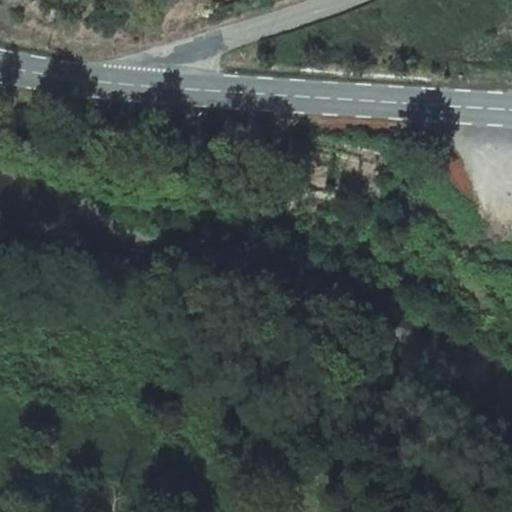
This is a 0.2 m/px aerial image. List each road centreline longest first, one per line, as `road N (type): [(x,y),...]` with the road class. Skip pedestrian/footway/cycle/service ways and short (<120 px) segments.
road 1 (primary): [(511,109),(105,81)]
road 2 (unclassified): [(334,0),(105,81)]
